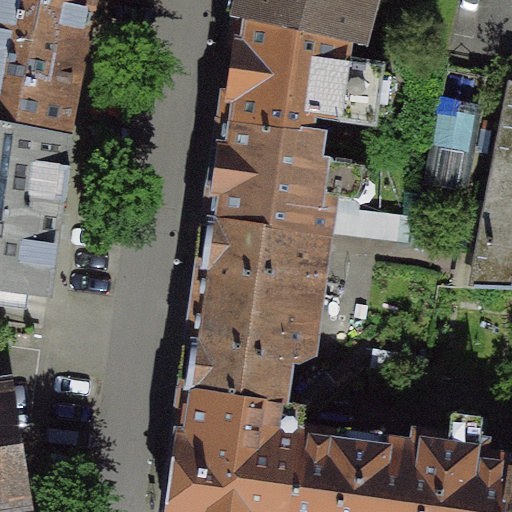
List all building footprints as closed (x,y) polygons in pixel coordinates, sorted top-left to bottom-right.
[(0,0),(0,124),(67,138),(96,0),(0,0)] [(250,0),(244,24),(352,48),(360,49),(372,0),(250,0)] [(244,24),(228,121),(307,131),(309,115),(375,125),(382,70),(350,65),(352,48),(244,24)] [(489,76),(451,70),(432,188),(470,194),(489,76)] [(511,108),(477,291),(511,291),(511,108)] [(218,195),(215,220),(329,237),(333,200),(341,190),(340,172),(335,167),(330,168),(320,165),(324,134),(307,131),(228,121),(218,195)] [(71,139),(67,138),(0,124),(0,291),(52,298),(71,139)] [(213,234),(190,391),(282,403),(287,362),(304,364),(316,355),(327,284),(322,280),(329,237),(215,220),(213,234)] [(0,388),(0,507),(22,504),(4,388),(0,388)] [(173,511),(294,511),(305,434),(306,430),(279,426),(282,403),(190,391),(173,511)] [(294,511),(507,511),(511,475),(511,461),(483,458),(485,447),(421,439),(419,449),(305,434),(294,511)]
